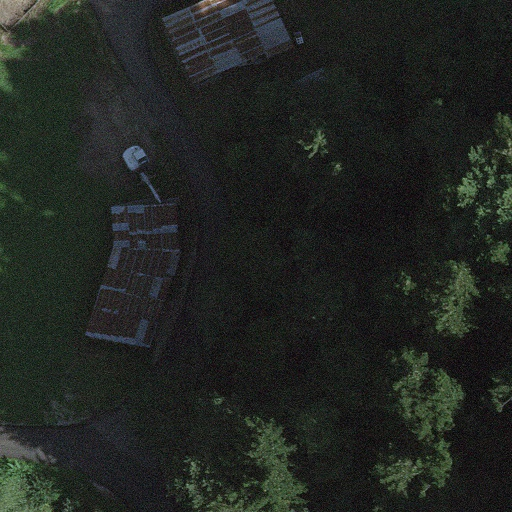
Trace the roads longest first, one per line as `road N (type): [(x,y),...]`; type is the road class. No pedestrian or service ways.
road 1 (track): [(102,0),(187,145),(211,210),(206,260),(186,322),(160,384),(110,464)]
road 2 (track): [(0,442),(110,464),(159,511)]
